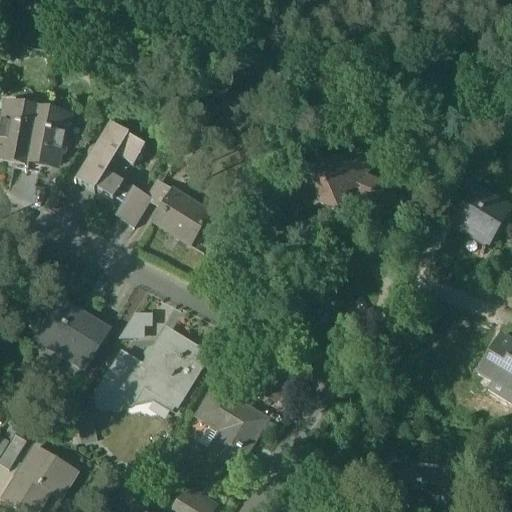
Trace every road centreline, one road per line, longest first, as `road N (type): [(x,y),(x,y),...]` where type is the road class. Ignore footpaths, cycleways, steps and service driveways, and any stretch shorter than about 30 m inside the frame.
road 1 (track): [(511,119),(70,42),(23,22),(6,0)]
road 2 (residential): [(278,347),(0,208)]
road 3 (residential): [(278,347),(341,264),(399,282)]
road 4 (residential): [(259,511),(343,377)]
